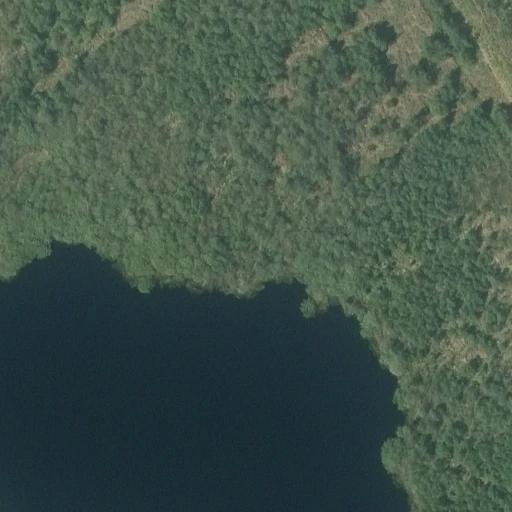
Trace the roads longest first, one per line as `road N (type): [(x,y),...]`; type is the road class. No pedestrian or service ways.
road 1 (track): [(0,122),(162,0)]
road 2 (track): [(511,114),(451,0)]
